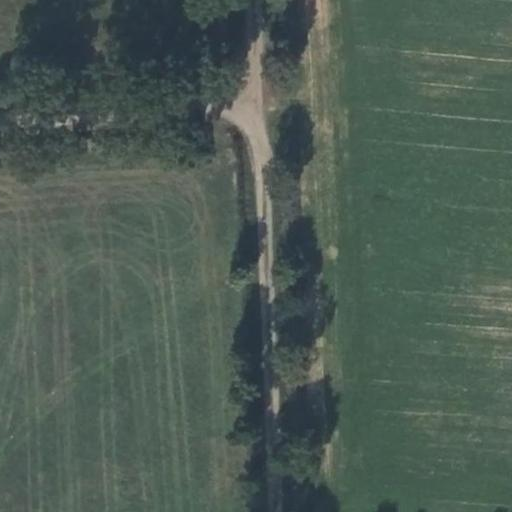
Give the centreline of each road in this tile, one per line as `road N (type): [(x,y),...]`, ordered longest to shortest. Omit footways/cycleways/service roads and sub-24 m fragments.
road 1 (track): [(258,99),(281,511)]
road 2 (track): [(0,123),(258,99)]
